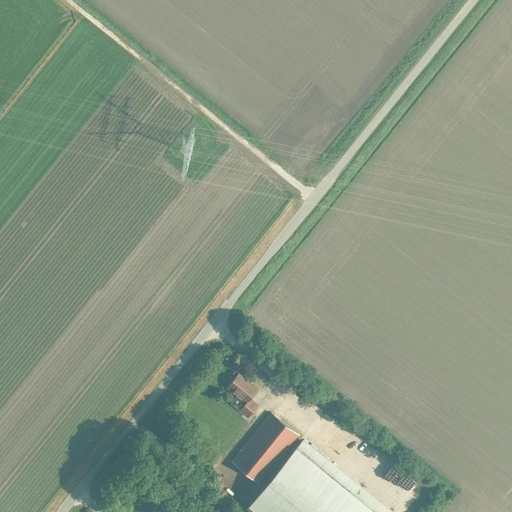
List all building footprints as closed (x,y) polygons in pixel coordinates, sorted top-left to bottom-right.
[(247,417),(258,404),(250,398),(258,389),(239,373),(227,388),(246,403),(239,411),(247,417)] [(259,483),(299,435),(271,412),(232,460),(259,483)] [(323,460),(327,455),(304,436),(300,442),(323,460)] [(377,511),(296,446),(247,506),(253,511),(377,511)] [(415,501),(413,506),(425,511),(428,511),(430,509),(415,501)]
